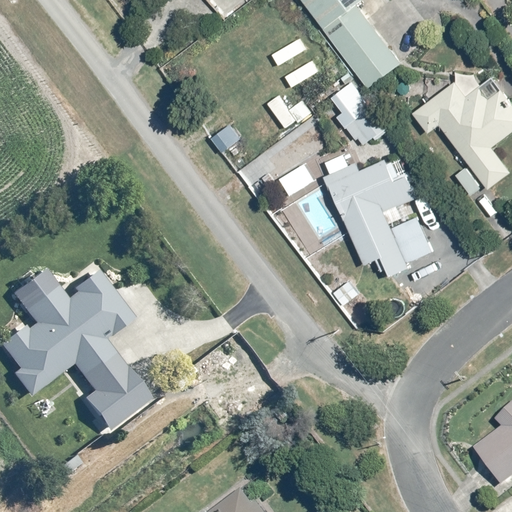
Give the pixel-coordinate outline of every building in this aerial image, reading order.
[(358,3),(361,0),(306,0),(320,18),(370,85),(401,62),(358,3)] [(470,70),(415,112),(430,131),(441,122),(490,187),(511,170),(511,168),(494,145),(511,130),(511,98),(504,88),(492,97),(489,95),(470,70)] [(384,126),(355,80),(332,95),(344,114),(341,116),(358,143),(384,126)] [(290,107),(280,93),(269,100),(288,127),(312,111),(302,98),(290,107)] [(419,215),(411,219),(404,203),(419,196),(397,147),(356,165),(330,177),(368,262),(382,255),(396,287),(423,275),(416,259),(435,250),(419,215)] [(135,317),(94,260),(76,273),(81,280),(76,284),(72,278),(59,288),(52,279),(19,303),(31,319),(0,342),(0,343),(19,368),(13,373),(30,396),(73,364),(93,390),(83,397),(108,431),(152,399),(107,337),(135,317)] [(511,404),(498,416),(504,424),(474,447),(504,484),(511,477),(511,404)] [(264,492),(253,478),(207,511),(263,511),(254,499),(264,492)]
